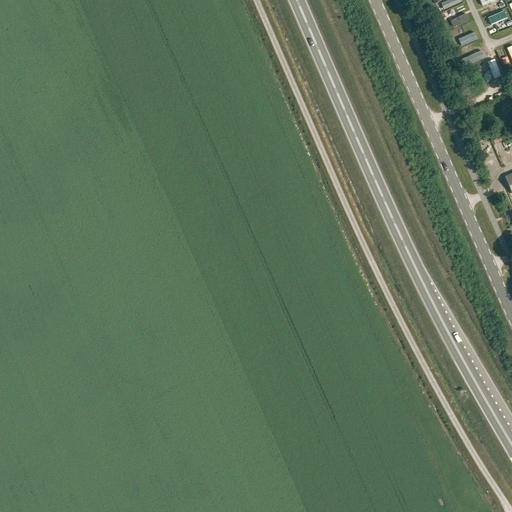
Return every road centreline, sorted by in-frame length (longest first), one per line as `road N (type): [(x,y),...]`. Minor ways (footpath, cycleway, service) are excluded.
road 1 (track): [(510,511),(396,314),(255,0)]
road 2 (tertiary): [(374,0),(511,313)]
road 3 (trunk): [(435,309),(296,0)]
road 4 (trunk): [(435,309),(511,444)]
